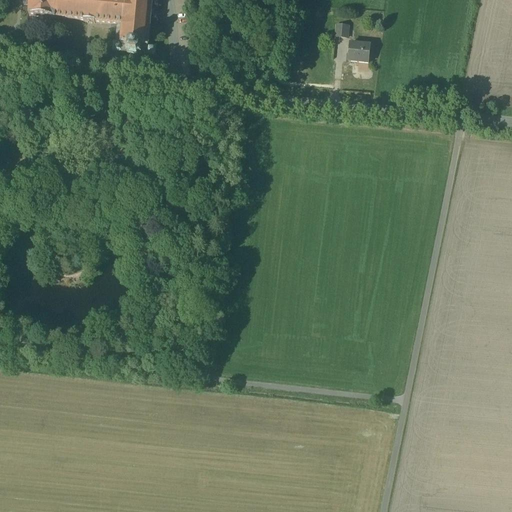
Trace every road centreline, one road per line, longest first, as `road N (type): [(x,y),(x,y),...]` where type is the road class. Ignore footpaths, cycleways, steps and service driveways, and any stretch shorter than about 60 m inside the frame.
road 1 (track): [(153,181),(145,274),(165,338),(190,367),(222,381),(406,402)]
road 2 (unclassified): [(384,511),(462,120)]
road 3 (track): [(0,342),(87,352),(141,328),(157,311),(183,278),(188,224),(209,168),(196,125)]
road 4 (tertiary): [(177,93),(462,120)]
road 5 (track): [(83,84),(75,208),(0,201)]
road 6 (tertiary): [(0,76),(177,93)]
